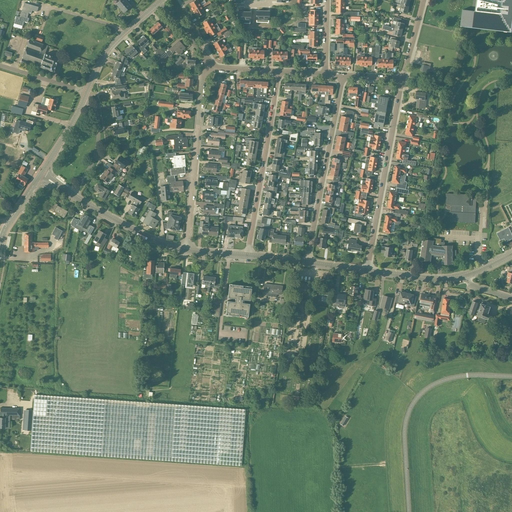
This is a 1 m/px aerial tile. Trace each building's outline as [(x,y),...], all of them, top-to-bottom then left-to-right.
[(124,12),(130,7),(124,0),(118,0),(120,1),(117,4),(124,12)] [(190,4),(194,10),(206,3),(205,1),(200,3),(198,3),(196,0),(190,4)] [(461,26),(503,31),(511,32),(511,31),(511,30),(511,0),(494,0),(502,2),(501,14),(462,10),(461,26)] [(210,1),(206,3),(194,10),(197,17),(204,13),(202,10),(212,4),(210,1)] [(28,12),(31,13),(32,11),(37,12),(38,7),(24,3),(20,17),(19,17),(16,16),(14,23),(23,26),(24,22),(27,23),(29,18),(26,17),(28,12)] [(406,14),(408,7),(401,5),(397,4),(396,7),(400,8),(399,12),(406,14)] [(345,9),(345,6),(336,6),(336,13),(343,13),(343,15),(357,16),(357,12),(349,12),(343,12),(343,9),(345,9)] [(355,25),(355,21),(360,22),(360,17),(351,17),(350,21),(350,25),(352,25),(355,25)] [(392,24),(391,27),(402,30),(404,24),(400,23),(401,19),(394,17),(393,21),(396,22),(395,25),(392,24)] [(203,27),(205,31),(213,26),(209,19),(203,23),(205,27),(203,27)] [(336,19),(335,27),(348,27),(348,24),(345,24),(343,24),(343,20),(336,19)] [(158,22),(149,31),(153,35),(156,32),(156,33),(158,33),(160,31),(160,29),(159,29),(162,27),(158,22)] [(400,37),(402,30),(391,27),(383,25),(382,29),(385,29),(384,30),(392,32),(392,30),(393,31),(392,35),(400,37)] [(217,32),(213,26),(205,31),(207,34),(208,33),(210,36),(217,32)] [(167,28),(165,30),(172,38),(175,36),(167,28)] [(144,54),(144,53),(147,51),(145,48),(149,44),(147,41),(148,41),(143,35),(141,38),(137,42),(141,46),(139,48),(144,53),(144,54)] [(317,39),(308,39),(301,39),(301,42),(309,43),(309,47),(317,47),(317,39)] [(391,51),(392,47),(397,48),(399,41),(390,39),(388,45),(388,49),(388,50),(391,51)] [(52,57),(45,54),(48,46),(43,44),(43,45),(34,42),(29,40),(20,64),(38,71),(40,67),(53,72),(58,60),(52,58),(52,57)] [(213,44),(217,51),(225,46),(223,43),(222,44),(220,40),(213,44)] [(173,52),(172,52),(175,50),(179,54),(182,51),(182,50),(185,48),(183,46),(179,41),(170,49),(168,47),(163,51),(164,51),(158,56),(163,61),(167,56),(168,56),(168,57),(169,57),(169,56),(172,54),(173,54),(173,53),(173,52)] [(228,44),(225,46),(217,51),(221,57),(228,53),(227,53),(232,50),(228,44)] [(385,67),(385,58),(386,54),(379,53),(379,52),(380,46),(376,45),(376,47),(375,58),(378,58),(377,67),(385,67)] [(125,52),(129,57),(131,58),(137,52),(136,51),(136,50),(132,46),(128,49),(127,49),(125,51),(125,52)] [(256,47),(256,50),(256,59),(259,60),(259,58),(263,58),(264,51),(261,50),(261,47),(256,47)] [(343,56),(342,65),(350,65),(350,58),(350,55),(347,55),(347,48),(343,48),(343,53),(343,56)] [(306,55),(306,60),(316,60),(317,55),(309,55),(309,50),(298,49),(298,55),(306,55)] [(252,59),(256,59),(256,50),(248,50),(248,57),(252,58),(252,59)] [(275,60),(279,61),(279,52),(272,51),(271,59),(275,59),(275,60)] [(287,52),(279,52),(279,61),(283,61),(283,60),(287,60),(287,52)] [(335,54),(335,57),(335,64),(342,65),(343,56),(343,53),(339,52),(339,54),(335,54)] [(393,60),(389,60),(389,57),(391,57),(391,53),(386,53),(386,54),(385,58),(385,67),(392,68),(393,60)] [(360,66),(363,66),(364,57),(364,55),(360,55),(360,57),(356,57),(356,64),(360,64),(360,66)] [(117,61),(114,68),(123,72),(125,68),(123,67),(124,64),(127,65),(129,61),(124,57),(122,56),(120,63),(117,61)] [(184,60),(180,56),(174,62),(177,66),(184,60)] [(189,57),(186,56),(185,63),(183,63),(182,67),(186,68),(187,66),(195,67),(195,61),(189,60),(189,57)] [(371,57),(364,57),(363,66),(367,66),(367,65),(371,65),(371,57)] [(123,72),(114,68),(111,76),(115,77),(116,85),(122,85),(121,78),(123,72)] [(178,78),(187,79),(186,82),(185,82),(185,84),(179,84),(178,88),(186,88),(186,86),(193,87),(194,83),(192,83),(193,79),(192,79),(192,75),(179,73),(178,78)] [(240,87),(246,87),(247,81),(240,80),(240,84),(236,84),(237,89),(240,89),(240,87)] [(221,83),(219,90),(230,94),(231,91),(225,89),(226,85),(227,83),(226,82),(224,81),(222,82),(222,84),(221,83)] [(268,82),(261,82),(260,97),(266,98),(266,93),(263,93),(263,88),(267,88),(268,82)] [(123,93),(123,91),(126,91),(125,86),(113,88),(114,92),(111,92),(112,99),(119,98),(119,99),(120,100),(124,99),(125,98),(124,93),(123,93)] [(333,86),(326,86),(325,95),(325,103),(330,104),(330,100),(328,100),(329,94),(332,95),(333,86)] [(356,96),(356,93),(357,88),(349,87),(348,93),(347,93),(347,97),(350,97),(351,95),(356,96)] [(229,97),(230,94),(219,90),(217,97),(222,99),(225,99),(226,96),(229,97)] [(179,100),(181,100),(191,101),(192,94),(188,94),(188,93),(180,92),(179,100)] [(415,99),(417,99),(416,107),(426,109),(427,96),(426,95),(426,94),(416,92),(416,93),(415,98),(416,98),(415,99)] [(24,96),(20,95),(17,104),(26,107),(28,102),(23,101),(24,96)] [(379,97),(378,100),(372,99),(372,97),(367,96),(366,102),(375,104),(386,106),(387,102),(388,102),(389,97),(385,96),(384,98),(379,97)] [(222,99),(217,97),(215,103),(226,107),(229,108),(230,105),(227,104),(224,103),(221,102),(222,99)] [(47,98),(44,106),(48,107),(47,109),(54,111),(57,100),(50,98),(50,99),(47,98)] [(256,109),(264,111),(265,105),(262,104),(262,100),(254,99),(253,109),(256,109)] [(46,115),(47,109),(48,107),(44,106),(34,103),(32,111),(46,115)] [(225,110),(226,107),(215,103),(213,110),(218,112),(219,109),(223,110),(223,109),(225,110)] [(113,117),(116,117),(117,120),(123,119),(122,115),(119,116),(118,109),(121,109),(120,104),(114,105),(115,106),(112,107),(113,117)] [(387,106),(386,106),(375,104),(375,106),(376,107),(378,108),(377,112),(385,113),(386,109),(387,106)] [(329,117),(330,108),(320,106),(320,107),(316,106),(314,117),(322,118),(322,115),(329,117)] [(291,109),(289,109),(287,109),(281,108),(280,115),(289,116),(291,109)] [(177,110),(177,118),(185,119),(186,117),(190,118),(191,111),(177,110)] [(384,117),(385,113),(377,112),(377,115),(376,114),(375,118),(384,120),(385,117),(384,117)] [(416,121),(417,117),(410,115),(408,125),(414,127),(415,127),(418,128),(420,122),(416,121)] [(220,126),(220,123),(221,117),(215,116),(215,117),(210,116),(209,125),(220,126)] [(341,116),(340,123),(347,125),(350,125),(354,126),(355,123),(348,122),(349,118),(341,116)] [(384,123),(384,120),(375,118),(374,122),(375,122),(375,125),(382,127),(383,122),(384,123)] [(182,120),(172,119),(172,123),(170,123),(170,127),(181,128),(182,120)] [(290,124),(291,120),(284,119),(284,120),(279,119),(278,127),(287,129),(288,123),(290,124)] [(29,131),(31,125),(32,125),(33,122),(27,120),(26,123),(20,121),(17,120),(13,132),(18,134),(20,130),(25,132),(25,130),(29,131)] [(113,129),(114,132),(114,135),(124,133),(124,130),(126,130),(124,122),(119,123),(120,128),(113,129)] [(347,125),(340,123),(338,130),(346,132),(347,125)] [(412,136),(414,127),(408,125),(405,135),(412,136)] [(217,134),(216,134),(215,136),(213,135),(213,137),(210,137),(207,137),(207,144),(218,146),(219,138),(223,139),(224,134),(217,134)] [(380,143),(381,136),(380,136),(381,135),(377,134),(377,136),(374,135),(374,138),(370,137),(370,141),(380,143)] [(166,136),(166,140),(174,139),(174,150),(179,150),(179,147),(187,147),(186,138),(177,138),(176,135),(166,136)] [(337,136),(336,143),(344,144),(345,138),(337,136)] [(246,143),(246,146),(257,148),(258,142),(254,142),(254,139),(245,138),(245,140),(250,141),(249,144),(246,143)] [(287,143),(288,143),(288,140),(277,138),(277,141),(276,147),(282,148),(286,149),(287,143)] [(379,150),(380,143),(370,141),(369,141),(368,147),(372,148),(372,149),(379,150)] [(400,141),(398,152),(405,153),(405,152),(407,143),(400,141)] [(342,151),(344,144),(336,143),(335,150),(342,151)] [(143,156),(146,147),(140,145),(137,154),(143,156)] [(281,151),(282,148),(276,147),(274,153),(279,154),(278,157),(283,157),(284,152),(281,151)] [(218,162),(222,162),(227,162),(227,158),(223,158),(224,149),(218,148),(218,152),(209,151),(208,158),(218,159),(218,162)] [(409,153),(405,152),(405,153),(398,152),(397,154),(396,154),(396,156),(397,157),(397,158),(403,159),(408,160),(409,153)] [(173,164),(173,168),(185,167),(184,155),(176,156),(175,153),(165,154),(166,160),(169,160),(168,158),(173,158),(174,164),(173,164)] [(115,163),(113,166),(121,171),(127,162),(123,160),(119,157),(115,163)] [(274,159),(273,164),(279,166),(279,163),(282,163),(283,157),(278,157),(278,159),(274,159)] [(367,158),(366,163),(376,165),(377,158),(370,157),(370,159),(367,158)] [(255,160),(244,158),(243,161),(246,162),(246,165),(253,167),(255,160)] [(375,172),(376,165),(366,163),(364,170),(365,170),(368,170),(375,172)] [(407,173),(406,173),(407,164),(402,163),(401,167),(395,166),(395,167),(394,168),(394,170),(394,173),(401,174),(401,175),(406,176),(406,175),(407,173)] [(216,165),(206,164),(206,168),(205,168),(204,172),(216,173),(216,165)] [(276,171),(276,173),(282,175),(283,175),(288,176),(288,172),(283,171),(283,169),(280,169),(281,166),(279,166),(273,164),(271,170),(276,171)] [(22,189),(28,178),(24,176),(28,169),(22,166),(18,174),(19,174),(15,181),(19,184),(18,186),(22,189)] [(119,174),(121,171),(113,166),(111,169),(109,168),(106,173),(105,172),(104,174),(103,173),(100,177),(108,182),(110,179),(110,180),(116,172),(119,174)] [(185,173),(185,167),(173,168),(170,168),(171,176),(167,176),(167,179),(175,179),(175,178),(174,178),(174,176),(177,175),(177,174),(185,173)] [(312,177),(312,175),(316,175),(316,169),(306,168),(305,168),(305,170),(304,171),(304,173),(305,174),(308,174),(307,177),(312,177)] [(333,180),(339,181),(340,174),(338,174),(338,171),(331,170),(330,176),(333,176),(333,180)] [(397,184),(397,188),(406,189),(407,182),(406,182),(405,181),(406,176),(401,175),(401,174),(394,173),(394,174),(393,174),(393,176),(393,177),(392,183),(397,184)] [(217,187),(217,180),(226,180),(226,176),(217,176),(217,179),(207,178),(207,182),(206,181),(205,186),(217,187)] [(362,185),(365,185),(372,186),(373,180),(366,178),(366,181),(363,180),(362,185)] [(175,182),(175,179),(167,179),(167,183),(168,183),(168,186),(169,192),(173,192),(183,191),(182,181),(175,182)] [(278,182),(274,181),(268,180),(267,186),(270,187),(270,189),(277,191),(278,182)] [(327,190),(334,191),(338,192),(339,186),(338,186),(338,184),(339,182),(339,181),(333,180),(332,184),(328,184),(327,190)] [(107,193),(109,191),(97,184),(94,189),(97,191),(98,189),(101,191),(98,196),(104,199),(105,198),(106,198),(107,198),(108,197),(109,196),(109,195),(109,194),(108,194),(108,193),(107,193)] [(119,196),(124,188),(119,185),(114,193),(119,196)] [(371,193),(372,186),(365,185),(362,185),(361,190),(360,192),(357,191),(356,191),(355,195),(357,195),(361,196),(365,196),(366,192),(371,193)] [(169,192),(168,186),(160,187),(162,200),(170,200),(169,192)] [(213,200),(214,194),(219,194),(220,190),(213,189),(213,193),(204,192),(203,195),(202,195),(201,199),(213,200)] [(275,199),(275,194),(276,194),(277,191),(270,189),(269,192),(266,192),(265,197),(275,199)] [(391,191),(389,200),(395,202),(396,201),(399,202),(400,196),(399,196),(399,195),(398,195),(398,192),(397,192),(396,192),(391,191)] [(140,205),(143,199),(131,192),(128,198),(136,202),(134,206),(133,205),(128,213),(135,217),(139,209),(137,207),(139,204),(140,205)] [(472,195),(446,193),(445,204),(451,205),(450,222),(475,223),(476,213),(475,213),(476,210),(476,198),(472,198),(472,195)] [(240,197),(240,201),(247,202),(248,196),(238,194),(237,197),(240,197)] [(333,197),(326,195),(324,201),(328,202),(327,206),(331,206),(333,197)] [(360,199),(358,199),(357,206),(361,207),(368,208),(369,201),(365,200),(365,196),(361,196),(360,199)] [(395,204),(395,202),(389,200),(387,207),(396,209),(399,209),(400,205),(395,204)] [(63,217),(67,211),(56,205),(57,204),(53,202),(49,209),(53,211),(63,217)] [(153,212),(156,207),(148,202),(145,206),(148,207),(147,208),(150,209),(151,208),(150,210),(143,222),(154,228),(158,221),(153,218),(156,214),(153,212)] [(213,207),(203,206),(203,213),(214,214),(215,208),(222,209),(222,204),(214,203),(213,207)] [(246,208),(239,207),(236,206),(235,212),(234,212),(234,215),(241,216),(241,213),(245,214),(246,208)] [(367,215),(368,208),(361,207),(360,213),(367,215)] [(273,210),(270,210),(263,209),(262,214),(269,215),(268,217),(272,217),(273,210)] [(323,209),(322,216),(329,217),(330,213),(333,214),(334,211),(323,209)] [(168,211),(166,217),(167,217),(168,217),(167,221),(179,224),(180,218),(176,216),(173,216),(174,213),(169,211),(168,211)] [(83,223),(87,216),(84,213),(79,221),(77,219),(77,220),(73,218),(71,222),(70,225),(74,227),(78,230),(81,226),(82,226),(83,224),(83,223)] [(391,224),(395,225),(400,226),(401,222),(397,221),(397,217),(386,215),(385,222),(392,223),(391,224)] [(81,232),(82,231),(86,233),(86,232),(90,235),(94,227),(90,225),(90,226),(88,225),(92,219),(87,216),(83,223),(83,224),(82,226),(81,226),(78,230),(81,232)] [(332,218),(329,217),(322,216),(320,222),(327,224),(327,226),(334,228),(335,224),(331,223),(332,218)] [(353,232),(361,233),(363,225),(360,224),(361,220),(348,218),(348,222),(354,223),(353,232)] [(166,225),(164,224),(164,228),(167,229),(167,228),(171,228),(173,229),(173,230),(176,231),(177,230),(179,224),(167,221),(166,225)] [(202,227),(202,233),(202,234),(208,235),(209,227),(209,225),(203,224),(203,222),(200,221),(200,227),(202,227)] [(391,224),(392,223),(385,222),(383,232),(390,233),(391,224)] [(214,227),(209,227),(208,235),(214,235),(214,236),(217,236),(218,225),(214,224),(214,227)] [(257,239),(258,239),(264,240),(265,232),(268,233),(270,225),(266,224),(264,224),(262,231),(259,231),(259,235),(258,235),(257,239)] [(227,236),(234,237),(235,226),(228,225),(227,236)] [(235,226),(234,237),(241,238),(242,227),(235,226)] [(54,238),(57,240),(62,231),(55,227),(51,234),(55,236),(54,238)] [(303,235),(304,235),(305,228),(298,227),(297,234),(298,234),(298,237),(298,238),(294,237),(294,244),(302,245),(303,238),(302,238),(303,235)] [(327,229),(322,229),(322,233),(322,234),(321,238),(319,238),(318,247),(325,248),(326,244),(324,244),(326,233),(333,234),(333,228),(328,227),(327,229)] [(511,233),(509,227),(500,232),(501,234),(500,234),(502,237),(503,239),(504,239),(506,242),(510,240),(511,238),(511,233)] [(272,242),(278,242),(279,235),(277,235),(277,233),(274,233),(274,230),(270,229),(270,237),(273,237),(272,242)] [(103,238),(105,234),(99,231),(94,240),(98,242),(97,245),(102,248),(107,240),(103,238)] [(34,252),(34,250),(38,250),(38,247),(48,247),(48,243),(34,243),(34,242),(32,242),(32,234),(24,234),(24,252),(34,252)] [(278,242),(285,243),(285,239),(288,239),(289,235),(285,234),(282,234),(282,236),(279,235),(278,242)] [(445,246),(445,242),(441,242),(441,240),(441,239),(437,238),(434,238),(433,241),(423,239),(420,260),(430,261),(431,256),(442,257),(443,264),(453,264),(452,255),(456,255),(456,250),(452,250),(452,246),(445,246)] [(116,248),(119,242),(112,239),(109,244),(110,244),(108,248),(111,250),(113,246),(116,248)] [(356,240),(352,239),(352,243),(350,243),(349,251),(357,252),(357,251),(360,251),(361,246),(358,245),(358,244),(356,244),(356,240)] [(134,262),(138,255),(134,253),(135,252),(125,246),(122,251),(132,256),(130,259),(134,262)] [(385,247),(382,247),(381,252),(385,253),(384,256),(391,257),(394,257),(395,253),(392,253),(393,248),(386,247),(385,247)] [(154,272),(156,272),(156,265),(154,265),(154,260),(147,260),(146,272),(144,272),(143,278),(151,279),(151,274),(154,274),(154,272)] [(158,266),(156,265),(156,272),(163,273),(164,263),(158,263),(158,266)] [(179,275),(180,270),(168,268),(168,271),(169,271),(169,274),(170,274),(169,277),(176,278),(176,275),(179,275)] [(182,274),(181,285),(188,286),(188,284),(193,284),(194,273),(187,272),(186,274),(182,274)] [(209,287),(211,277),(212,277),(212,276),(210,275),(210,277),(203,276),(202,280),(201,280),(201,283),(202,283),(202,284),(210,285),(209,287)] [(211,277),(209,287),(219,288),(220,284),(214,284),(215,277),(215,276),(212,276),(212,277),(211,277)] [(227,301),(226,313),(228,313),(228,315),(245,317),(245,315),(248,315),(249,305),(242,304),(242,300),(250,301),(251,289),(249,288),(249,286),(232,284),(232,286),(229,286),(228,297),(227,297),(227,298),(228,298),(231,298),(230,301),(227,301)] [(272,297),(273,285),(264,284),(263,292),(267,292),(266,296),(272,297)] [(283,286),(273,285),(272,297),(276,297),(277,294),(282,294),(283,286)] [(358,287),(352,286),(350,295),(354,295),(354,297),(361,298),(361,294),(357,294),(358,287)] [(367,289),(367,290),(365,290),(364,299),(371,300),(370,305),(375,306),(376,299),(373,298),(374,291),(370,290),(370,289),(367,289)] [(405,303),(407,293),(401,291),(400,297),(397,296),(395,302),(401,304),(402,302),(405,303)] [(414,295),(407,293),(405,303),(408,304),(408,305),(414,307),(416,301),(413,300),(414,295)] [(338,294),(337,296),(334,295),(333,305),(336,305),(337,303),(345,305),(347,295),(342,294),(342,295),(338,294)] [(437,297),(422,294),(419,309),(434,312),(437,297)] [(392,298),(383,295),(380,307),(389,309),(392,298)] [(452,299),(444,298),(441,314),(449,315),(452,299)] [(468,313),(469,314),(473,315),(474,315),(475,312),(478,303),(475,302),(472,301),(469,309),(470,310),(468,313)] [(491,307),(481,303),(477,315),(480,316),(479,320),(484,322),(485,318),(488,319),(489,318),(490,316),(490,314),(488,314),(491,307)] [(414,318),(433,322),(434,316),(416,312),(414,318)] [(391,342),(394,333),(389,331),(386,340),(391,342)] [(341,343),(342,335),(333,334),(333,342),(341,343)] [(34,395),(30,451),(241,465),(245,409),(34,395)] [(0,417),(0,427),(5,428),(10,428),(10,415),(12,415),(12,419),(19,419),(20,409),(0,408),(0,415),(2,415),(2,418),(0,417)] [(32,411),(25,410),(24,430),(31,431),(32,411)]
